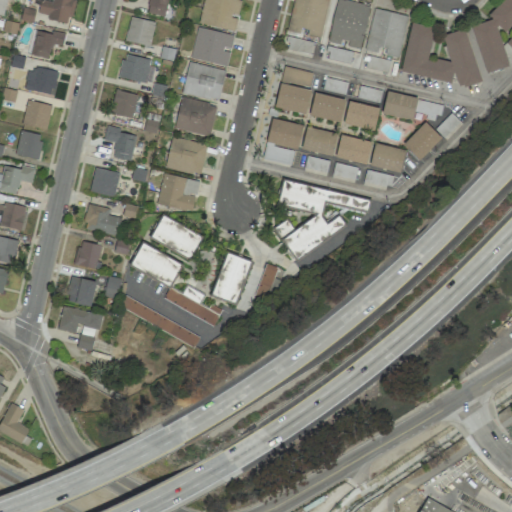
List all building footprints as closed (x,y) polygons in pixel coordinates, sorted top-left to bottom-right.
[(39,0),(36,15),(68,23),(74,0),(72,0),(50,0),(50,2),(43,0),(39,0)] [(148,0),(146,13),(163,16),(166,0),(148,0)] [(233,31),(237,17),(241,0),(239,0),(203,0),(198,23),(233,31)] [(327,0),(292,0),(286,30),(299,33),(299,31),(319,36),(327,0)] [(367,4),(336,0),(334,0),(329,43),(345,45),(345,46),(361,48),(367,4)] [(471,26),(485,73),(508,66),(505,43),(511,49),(511,0),(501,0),(488,14),(490,20),(471,26)] [(405,14),(371,9),(365,52),(380,54),(380,55),(399,58),(405,14)] [(149,46),(154,22),(129,16),(124,40),(149,46)] [(14,34),(17,23),(4,20),(2,31),(14,34)] [(480,82),(464,28),(442,35),(449,61),(438,59),(431,61),(427,60),(433,27),(410,23),(400,72),(450,82),(457,84),(465,86),(480,82)] [(190,58),(225,66),(233,35),(197,27),(190,58)] [(64,34),(52,31),(51,34),(35,30),(29,54),(47,58),(51,43),(61,46),(64,34)] [(310,53),(312,41),(285,37),(283,49),(310,53)] [(352,51),(326,46),(324,58),(349,63),(352,51)] [(152,58),(122,55),(119,78),(150,82),(152,58)] [(390,59),(365,57),(363,69),(389,72),(390,59)] [(225,70),(188,61),(181,92),(217,100),(225,70)] [(27,66),(23,89),(52,94),(56,72),(27,66)] [(309,86),(311,71),(282,68),(280,82),(309,86)] [(310,90),(279,83),(274,107),(305,114),(310,90)] [(1,99),(14,102),(16,91),(3,88),(1,99)] [(130,118),(137,95),(115,89),(111,103),(113,103),(111,112),(130,118)] [(411,120),(417,98),(387,91),(381,113),(411,120)] [(308,115),(338,122),(344,100),(314,92),(308,115)] [(173,129),(209,136),(215,104),(179,98),(173,129)] [(21,124),(45,130),(51,105),(27,100),(21,124)] [(378,108),(348,101),(342,123),(373,130),(378,108)] [(443,138),(460,123),(451,113),(434,128),(443,138)] [(266,142),(296,148),(301,125),(271,118),(266,142)] [(143,130),(154,133),(157,122),(146,119),(143,130)] [(402,144),(418,160),(440,137),(424,121),(402,144)] [(300,148),(330,156),(335,134),(306,126),(300,148)] [(106,127),(103,140),(114,143),(111,157),(129,161),(135,134),(106,127)] [(36,159),(42,136),(20,130),(14,153),(36,159)] [(334,157),(365,164),(370,141),(339,135),(334,157)] [(206,144),(170,137),(164,167),(200,175),(206,144)] [(293,150),(265,143),(261,160),(289,167),(293,150)] [(399,172),(404,150),(374,143),(368,165),(399,172)] [(329,161),(307,155),(303,170),(325,176),(329,161)] [(331,177),(353,182),(356,167),(334,162),(331,177)] [(0,190),(16,193),(18,180),(31,182),(33,167),(20,166),(20,168),(2,166),(1,174),(0,174),(0,190)] [(113,197),(118,173),(94,167),(88,191),(113,197)] [(130,179),(143,182),(146,170),(133,167),(130,179)] [(390,189),(392,174),(365,171),(363,186),(390,189)] [(198,181),(162,173),(155,203),(190,212),(194,195),(195,195),(198,181)] [(368,199),(282,180),(277,203),(319,213),(292,229),(286,220),(273,227),(291,256),(294,257),(345,226),(339,216),(325,224),(320,216),(323,204),(365,213),(368,199)] [(0,216),(0,226),(21,229),(24,205),(1,203),(0,216)] [(134,218),(137,206),(124,203),(122,215),(134,218)] [(108,208),(87,204),(82,228),(116,235),(120,218),(107,215),(108,208)] [(201,235),(159,216),(149,239),(191,257),(201,235)] [(0,261),(11,263),(16,240),(0,237),(0,261)] [(125,255),(128,242),(116,239),(112,252),(125,255)] [(73,263),(94,269),(100,246),(79,240),(73,263)] [(130,262),(168,285),(180,265),(142,242),(130,262)] [(248,260),(224,253),(212,298),(236,304),(248,260)] [(89,307),(95,283),(71,276),(64,300),(89,307)] [(115,298),(119,278),(107,276),(102,295),(115,298)] [(213,324),(220,309),(209,304),(207,308),(198,303),(202,293),(185,285),(181,294),(168,288),(162,300),(213,324)] [(101,315),(61,306),(56,329),(74,333),(76,323),(82,324),(77,347),(90,350),(94,328),(98,329),(101,315)] [(0,432),(20,443),(28,428),(16,422),(22,409),(10,403),(0,420),(0,432)] [(450,511),(423,499),(416,511),(450,511)]
